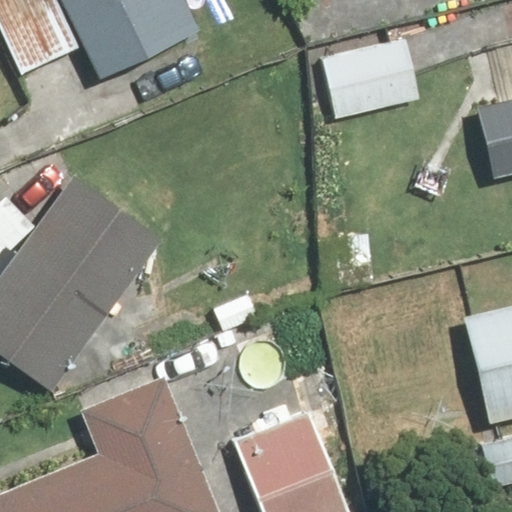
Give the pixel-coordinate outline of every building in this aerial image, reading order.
[(53,0),(92,81),(200,30),(185,0),(53,0)] [(320,57),(334,116),(416,96),(402,38),(320,57)] [(511,96),(473,105),(488,179),(511,174),(511,96)] [(0,356),(48,390),(155,237),(63,173),(0,263),(0,356)] [(368,232),(315,235),(318,281),(371,278),(368,232)] [(511,301),(459,314),(484,420),(511,413),(511,301)] [(0,488),(0,511),(214,511),(157,372),(73,406),(92,451),(0,488)] [(349,511),(309,409),(232,440),(261,511),(349,511)]
